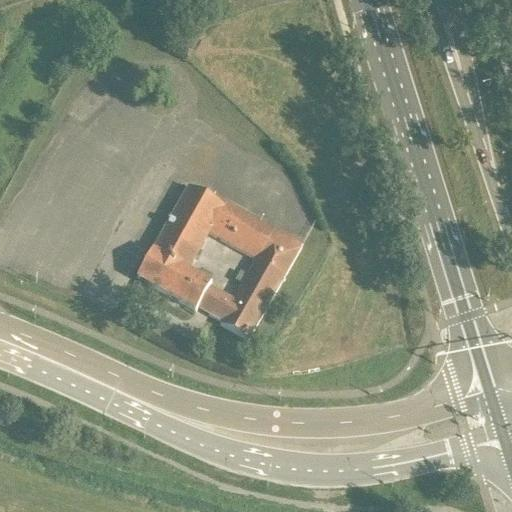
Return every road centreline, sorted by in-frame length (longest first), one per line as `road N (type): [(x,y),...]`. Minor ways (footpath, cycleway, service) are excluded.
road 1 (primary): [(368,0),(489,400)]
road 2 (unclassified): [(108,389),(178,437),(303,473),(365,471),(502,440)]
road 3 (unclassified): [(489,400),(410,418),(292,426),(108,389)]
road 4 (primary): [(511,251),(424,0)]
